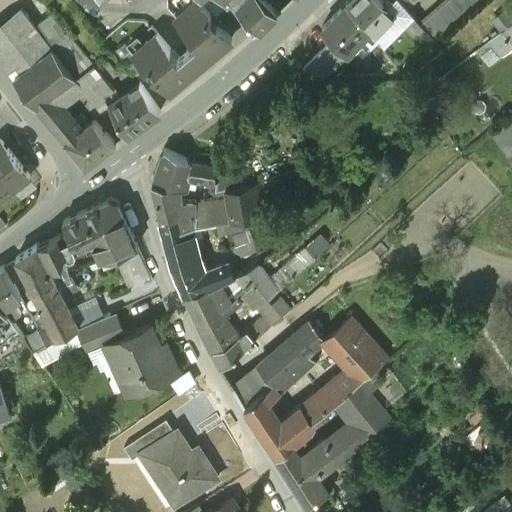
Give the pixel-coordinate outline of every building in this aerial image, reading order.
[(209,12),(212,10),(203,0),(192,0),(176,14),(197,39),(211,56),(232,38),(218,20),(217,22),(209,12)] [(203,0),(212,10),(215,13),(229,0),(203,0)] [(236,0),(262,27),(278,12),(266,0),(236,0)] [(396,11),(385,0),(351,0),(350,2),(377,29),(396,11)] [(477,0),(440,0),(420,18),(435,36),(477,0)] [(372,26),(348,1),(322,26),(333,37),(346,51),(372,26)] [(0,19),(0,56),(65,142),(82,129),(54,94),(78,75),(22,3),(0,19)] [(491,18),(501,31),(511,21),(511,14),(505,6),(491,18)] [(511,21),(501,31),(511,44),(511,21)] [(170,90),(192,72),(178,55),(157,30),(135,48),(170,90)] [(511,44),(501,31),(476,50),(489,67),(511,49),(511,44)] [(346,51),(333,37),(303,66),(317,79),(322,76),(341,59),(348,52),(346,51)] [(202,63),(211,56),(197,39),(188,47),(202,63)] [(146,65),(131,47),(122,54),(137,72),(146,65)] [(192,72),(202,63),(188,47),(178,55),(192,72)] [(116,86),(108,76),(98,84),(107,95),(108,94),(107,92),(116,86)] [(112,103),(129,138),(164,114),(143,82),(112,103)] [(511,112),(492,128),(511,157),(511,112)] [(95,121),(93,122),(82,129),(65,142),(85,167),(116,144),(117,145),(119,143),(118,141),(117,142),(117,141),(115,142),(95,121)] [(0,141),(0,172),(15,160),(1,141),(0,141)] [(164,153),(153,185),(180,188),(187,188),(190,180),(193,165),(164,153)] [(0,172),(0,202),(30,179),(15,160),(0,172)] [(216,165),(194,162),(193,165),(190,180),(216,182),(216,171),(216,165)] [(249,166),(233,169),(216,171),(216,182),(216,188),(226,187),(234,186),(252,181),(249,166)] [(257,180),(252,181),(234,186),(226,187),(228,198),(230,205),(214,208),(217,224),(262,214),(257,180)] [(178,201),(180,188),(153,185),(157,201),(178,201)] [(115,198),(63,224),(68,233),(76,251),(95,244),(101,263),(138,250),(115,198)] [(214,208),(230,205),(228,198),(195,202),(196,229),(217,224),(214,208)] [(195,202),(178,201),(157,201),(161,219),(176,217),(179,232),(182,232),(196,229),(195,202)] [(179,232),(176,217),(161,219),(173,266),(174,268),(190,262),(182,232),(179,232)] [(216,225),(218,237),(243,231),(241,220),(216,225)] [(202,240),(199,229),(182,232),(190,262),(199,260),(195,243),(202,240)] [(250,231),(232,238),(236,249),(254,243),(250,231)] [(68,233),(37,247),(50,273),(63,266),(63,264),(65,256),(71,258),(75,256),(77,253),(76,251),(68,233)] [(254,243),(232,251),(236,261),(258,253),(254,243)] [(271,296),(316,255),(306,245),(270,275),(259,261),(249,268),(256,277),(271,296)] [(50,273),(37,247),(16,261),(40,310),(63,298),(57,286),(50,273)] [(129,286),(147,278),(138,257),(120,264),(129,286)] [(197,273),(190,262),(174,268),(180,281),(197,273)] [(230,262),(197,273),(180,281),(186,296),(207,287),(208,289),(216,285),(235,276),(230,262)] [(70,279),(63,266),(50,273),(57,286),(70,279)] [(217,285),(222,295),(226,293),(230,303),(256,277),(249,268),(217,285)] [(22,302),(4,269),(0,271),(0,304),(0,305),(4,311),(5,313),(22,302)] [(271,296),(256,277),(245,290),(257,307),(271,296)] [(207,287),(186,296),(198,323),(222,311),(230,303),(226,293),(222,295),(216,285),(208,289),(207,287)] [(294,306),(282,292),(273,300),(285,314),(294,306)] [(0,304),(0,348),(3,347),(7,344),(10,340),(19,335),(9,320),(10,320),(5,313),(4,311),(0,305),(0,304)] [(285,314),(277,305),(266,312),(270,317),(262,324),(267,331),(285,314)] [(231,323),(222,311),(198,323),(205,337),(231,323)] [(70,313),(48,324),(57,342),(77,331),(79,330),(70,313)] [(311,319),(258,366),(280,393),(284,398),(295,389),(291,384),(333,347),(348,366),(303,404),(311,420),(319,412),(323,409),(340,397),(338,395),(362,376),(388,354),(353,313),(327,336),(311,319)] [(240,337),(247,347),(267,331),(262,324),(270,317),(268,315),(240,337)] [(79,330),(77,331),(89,356),(106,349),(105,347),(121,340),(111,316),(79,330)] [(231,323),(205,337),(212,351),(240,337),(233,327),(231,323)] [(121,340),(105,347),(106,349),(114,368),(116,367),(128,396),(140,390),(149,393),(155,391),(158,382),(177,374),(169,358),(165,360),(149,326),(121,340)] [(240,337),(212,351),(221,368),(247,347),(240,337)] [(390,417),(378,400),(362,376),(338,395),(340,397),(323,409),(328,416),(345,404),(357,420),(327,444),(327,446),(312,458),(322,472),(363,441),(390,417)] [(273,384),(244,407),(255,424),(271,411),(267,405),(274,399),(280,393),(273,384)] [(279,423),(271,411),(255,424),(284,469),(298,460),(291,448),(309,430),(314,422),(311,420),(303,404),(279,423)] [(165,422),(123,450),(132,463),(141,456),(141,455),(174,434),(165,422)] [(174,434),(141,455),(141,456),(153,475),(156,473),(178,507),(219,482),(207,462),(200,467),(178,432),(174,434)] [(298,460),(284,469),(308,507),(328,494),(316,477),(322,472),(312,458),(308,452),(298,460)] [(214,511),(238,511),(231,501),(214,511)]
